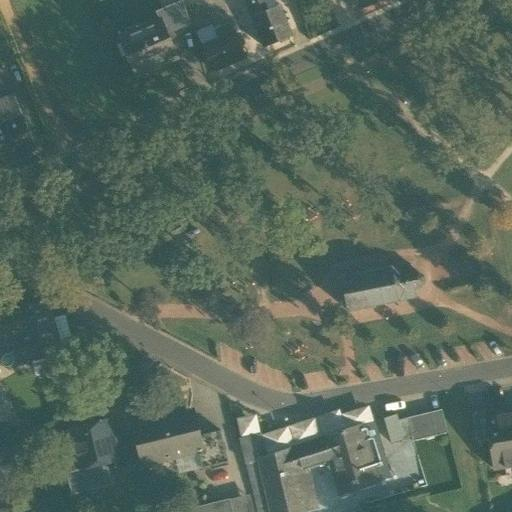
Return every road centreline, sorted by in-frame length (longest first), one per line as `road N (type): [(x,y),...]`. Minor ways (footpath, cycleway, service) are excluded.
road 1 (residential): [(511,368),(287,406),(39,282),(0,300)]
road 2 (residential): [(0,191),(437,0)]
